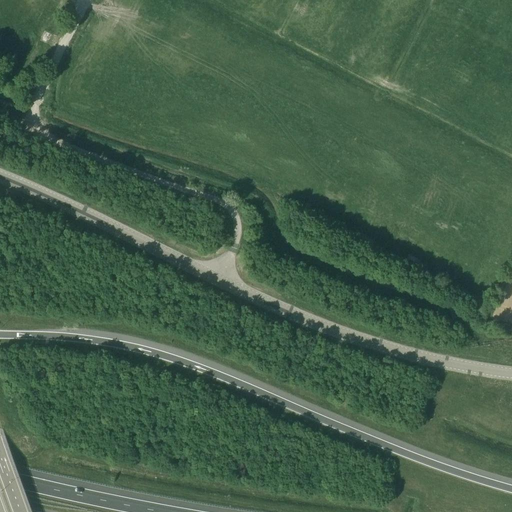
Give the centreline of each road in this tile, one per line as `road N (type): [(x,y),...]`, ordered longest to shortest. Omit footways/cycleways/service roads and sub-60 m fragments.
road 1 (tertiary): [(511,373),(363,343),(0,176)]
road 2 (motorway): [(511,491),(189,366),(115,345),(0,334)]
road 3 (motorway): [(164,511),(0,475)]
